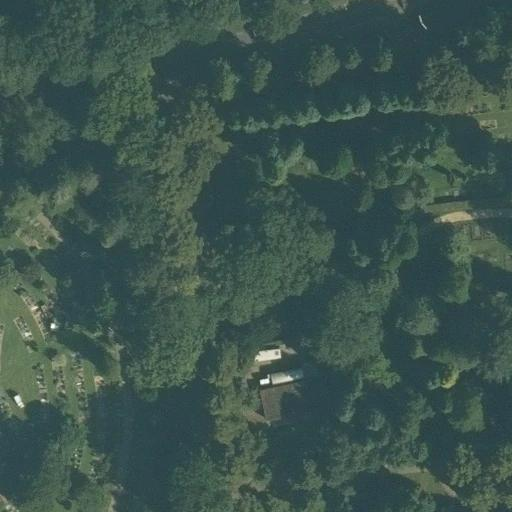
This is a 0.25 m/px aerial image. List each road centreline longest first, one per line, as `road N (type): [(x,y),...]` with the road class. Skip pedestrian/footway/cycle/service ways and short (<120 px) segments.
road 1 (secondary): [(171,63),(364,10)]
road 2 (secondary): [(0,93),(171,63)]
road 3 (primary): [(364,10),(424,50),(511,43)]
